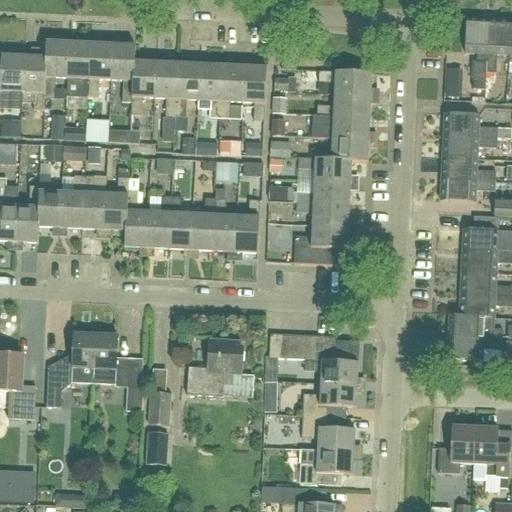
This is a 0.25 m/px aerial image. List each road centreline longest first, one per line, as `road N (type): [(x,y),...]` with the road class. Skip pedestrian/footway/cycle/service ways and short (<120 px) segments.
road 1 (residential): [(397,308),(0,289)]
road 2 (residential): [(397,308),(404,24)]
road 3 (residential): [(404,24),(217,15),(193,0)]
